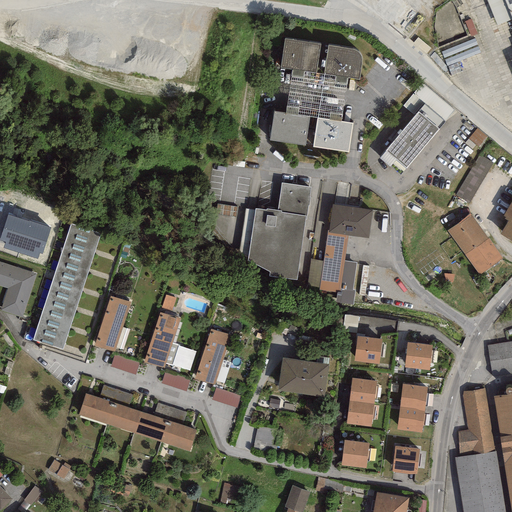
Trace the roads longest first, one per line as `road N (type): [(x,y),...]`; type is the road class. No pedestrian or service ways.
road 1 (residential): [(436,496),(253,462),(226,446),(218,408),(49,358)]
road 2 (unclassified): [(478,331),(407,282),(396,260),(393,205),(370,182),(273,165)]
road 3 (unclassified): [(436,496),(450,401),(478,331)]
road 4 (unknown): [(401,52),(371,110),(355,180)]
road 5 (unknown): [(472,112),(393,205)]
